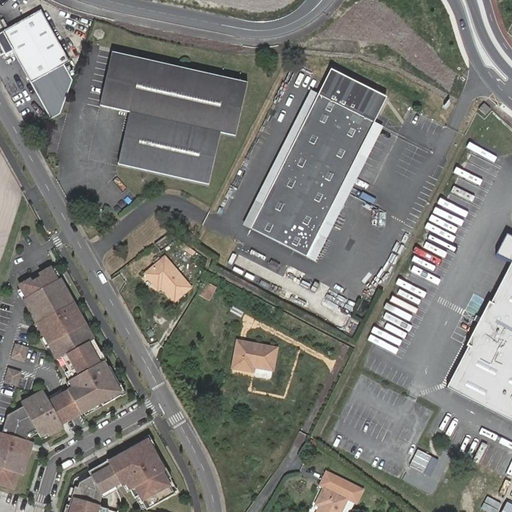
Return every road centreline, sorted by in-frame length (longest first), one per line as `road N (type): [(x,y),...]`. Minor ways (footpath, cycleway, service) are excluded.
road 1 (residential): [(165,400),(0,102)]
road 2 (residential): [(104,0),(265,30),(301,18),(322,0)]
road 3 (residential): [(165,400),(53,461),(39,511)]
road 4 (residential): [(217,511),(206,468),(165,400)]
road 5 (tertiary): [(453,0),(482,74),(511,103)]
